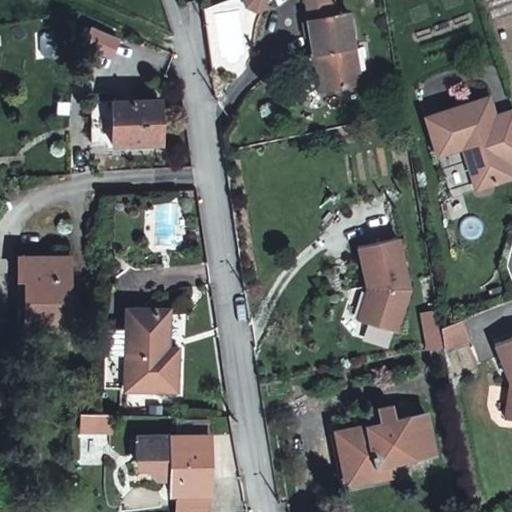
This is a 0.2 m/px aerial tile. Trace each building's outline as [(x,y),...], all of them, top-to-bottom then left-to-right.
[(265,0),(244,0),(246,5),(256,10),(268,6),(265,0)] [(298,0),(300,14),(332,11),(331,0),(298,0)] [(305,23),(311,58),(319,56),(325,93),(360,86),(348,17),(305,23)] [(366,44),(354,47),(359,68),(371,65),(366,44)] [(319,56),(311,58),(309,58),(316,95),(325,93),(319,56)] [(511,116),(501,120),(495,100),(431,118),(443,157),(468,149),(480,192),(511,182),(511,116)] [(156,103),(93,103),(95,146),(157,144),(156,103)] [(398,237),(358,246),(368,288),(370,299),(363,322),(396,332),(410,289),(398,237)] [(68,258),(16,257),(15,280),(22,280),(22,324),(68,325),(68,258)] [(370,299),(368,288),(357,320),(363,322),(370,299)] [(168,349),(167,326),(168,309),(129,308),(128,327),(106,325),(105,388),(179,390),(179,349),(168,349)] [(462,321),(442,329),(445,349),(470,340),(462,321)] [(442,329),(427,332),(430,353),(446,351),(445,349),(442,329)] [(511,340),(495,347),(510,387),(504,421),(511,422),(511,340)] [(393,409),(379,411),(381,424),(335,432),(344,482),(398,472),(397,464),(434,458),(427,416),(394,421),(393,409)] [(111,413),(80,412),(80,430),(110,431),(111,413)] [(142,468),(156,467),(171,467),(171,479),(170,493),(178,493),(207,494),(210,494),(212,437),(210,437),(210,420),(180,420),(179,435),(135,434),(135,459),(142,468)] [(171,467),(156,467),(155,479),(171,479),(171,467)] [(206,511),(207,494),(178,493),(177,511),(206,511)]
